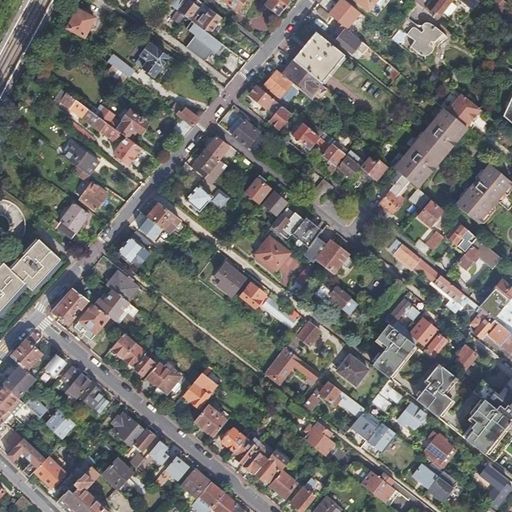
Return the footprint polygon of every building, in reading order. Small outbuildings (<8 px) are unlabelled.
[(187,0),(172,0),(169,5),(191,21),(210,34),(220,20),(207,11),(203,16),(202,14),(200,17),(194,13),(198,8),(187,0)] [(221,0),(235,10),(243,0),(221,0)] [(290,1),(288,0),(268,0),(267,3),(265,5),(278,15),(281,11),(275,6),(276,4),(283,10),(290,1)] [(345,0),(340,0),(329,15),(341,25),(346,29),(360,12),(345,0)] [(356,0),(369,10),(376,0),(356,0)] [(429,0),(425,6),(439,16),(452,0),(462,0),(473,8),(479,0),(429,0)] [(500,0),(488,0),(484,6),(496,14),(504,3),(500,0)] [(329,15),(317,5),(314,8),(326,18),(329,15)] [(76,7),(64,26),(82,37),(93,18),(76,7)] [(209,8),(207,11),(220,20),(222,18),(209,8)] [(216,53),(222,44),(210,34),(191,21),(186,28),(194,35),(186,47),(204,61),(213,51),(216,53)] [(364,44),(346,29),(341,25),(335,33),(340,37),(337,41),(351,54),(352,53),(355,55),(364,44)] [(411,27),(407,33),(415,40),(411,44),(412,46),(419,51),(422,54),(423,55),(425,55),(426,54),(428,53),(430,51),(432,49),(435,47),(436,45),(438,44),(440,43),(442,41),(443,40),(444,39),(443,37),(442,35),(437,32),(431,26),(430,25),(428,25),(427,25),(426,25),(425,26),(424,28),(425,29),(421,32),(420,32),(419,31),(419,30),(418,29),(416,28),(415,27),(414,27),(413,27),(411,27)] [(397,29),(391,39),(399,45),(406,35),(397,29)] [(317,32),(293,60),(321,83),(344,56),(317,32)] [(148,43),(140,54),(147,60),(142,67),(154,76),(168,57),(148,43)] [(368,47),(364,44),(355,55),(358,58),(368,47)] [(105,60),(126,76),(131,69),(110,53),(105,60)] [(293,60),(282,74),(292,83),(299,89),(309,97),(321,83),(293,60)] [(400,73),(395,69),(390,76),(394,80),(400,73)] [(282,74),(277,70),(265,85),(280,98),(281,97),(292,83),(282,74)] [(292,83),(281,97),(286,101),(289,100),(299,89),(292,83)] [(281,105),(274,99),(257,85),(249,95),(266,109),(265,111),(272,117),(276,112),(281,105)] [(117,140),(122,134),(115,129),(106,123),(92,112),(62,90),(58,96),(117,140)] [(34,102),(23,93),(21,97),(31,105),(34,102)] [(450,114),(469,130),(484,112),(465,97),(450,114)] [(175,104),(170,110),(192,127),(199,119),(186,109),(184,111),(175,104)] [(92,112),(106,123),(114,113),(103,105),(99,110),(96,108),(92,112)] [(291,113),(281,105),(276,112),(272,117),(269,121),(278,129),(291,113)] [(126,137),(127,138),(135,128),(141,133),(148,123),(130,109),(129,111),(126,108),(124,108),(119,114),(119,117),(123,119),(115,129),(122,134),(126,137)] [(450,114),(445,110),(395,169),(396,170),(402,175),(403,176),(410,181),(420,190),(469,130),(450,114)] [(332,138),(324,132),(303,115),(299,120),(320,136),(322,139),(328,143),(332,138)] [(238,118),(227,132),(231,136),(243,122),(238,118)] [(71,120),(66,127),(91,146),(96,140),(71,120)] [(322,139),(320,136),(299,120),(297,122),(302,126),(294,136),(309,149),(315,142),(326,151),(331,145),(328,143),(322,139)] [(243,122),(231,136),(255,154),(266,140),(243,122)] [(217,135),(205,149),(219,160),(219,159),(221,158),(230,146),(217,135)] [(129,165),(142,149),(127,138),(126,137),(114,153),(129,165)] [(332,163),(325,172),(330,176),(337,166),(335,165),(344,155),(335,147),(338,143),(335,140),(335,141),(331,145),(326,151),(323,155),(332,163)] [(64,157),(89,175),(98,162),(89,155),(83,150),(74,143),(64,157)] [(338,143),(335,147),(344,155),(347,151),(338,143)] [(191,167),(203,177),(205,179),(213,185),(228,166),(219,159),(219,160),(205,149),(191,167)] [(338,168),(351,178),(357,171),(365,162),(350,150),(345,157),(346,158),(338,168)] [(161,163),(151,155),(146,162),(155,169),(161,163)] [(365,162),(357,171),(372,184),(386,167),(378,161),(376,163),(369,157),(365,162)] [(456,205),(480,225),(511,187),(511,183),(490,165),(456,205)] [(394,185),(402,175),(396,170),(387,180),(394,185)] [(410,181),(403,176),(380,203),(392,213),(404,199),(399,194),(410,181)] [(203,177),(197,184),(185,200),(199,211),(207,201),(218,209),(228,197),(218,188),(213,185),(205,179),(203,177)] [(263,183),(258,178),(245,192),(257,203),(269,188),(263,183)] [(333,187),(324,179),(309,198),(318,206),(333,187)] [(92,182),(80,198),(95,209),(107,193),(92,182)] [(417,210),(426,200),(414,190),(405,199),(417,210)] [(275,193),(265,204),(277,214),(287,202),(275,193)] [(431,202),(418,216),(431,226),(443,212),(431,202)] [(57,224),(54,227),(70,239),(80,226),(82,228),(86,224),(83,222),(88,215),(72,203),(57,224)] [(158,204),(147,218),(163,230),(169,235),(170,236),(172,233),(178,237),(186,227),(179,220),(158,204)] [(294,230),(302,221),(293,214),(286,208),(268,228),(285,241),(294,230)] [(163,230),(147,218),(143,223),(138,229),(154,241),(158,237),(163,230)] [(302,221),(294,230),(306,240),(316,229),(304,218),(302,221)] [(269,219),(264,225),(268,228),(273,222),(269,219)] [(475,241),(477,238),(459,223),(447,236),(458,245),(456,247),(463,253),(464,251),(466,252),(470,247),(475,241)] [(129,235),(116,251),(131,262),(137,254),(136,254),(143,245),(147,240),(134,229),(129,235)] [(316,229),(306,240),(311,244),(317,237),(320,232),(316,229)] [(163,230),(158,237),(164,241),(169,235),(163,230)] [(426,242),(434,250),(444,237),(436,230),(426,242)] [(191,232),(184,242),(195,251),(203,241),(191,232)] [(79,235),(73,242),(84,250),(90,243),(79,235)] [(269,236),(255,253),(276,270),(290,253),(269,236)] [(8,260),(0,268),(0,314),(28,285),(38,294),(69,261),(44,237),(16,268),(8,260)] [(311,244),(306,251),(334,272),(341,263),(347,268),(353,260),(347,256),(348,254),(330,240),(326,244),(317,237),(311,244)] [(486,246),(482,243),(477,238),(475,241),(470,247),(471,247),(458,263),(466,269),(477,256),(492,269),(501,258),(486,246)] [(459,308),(468,298),(403,244),(395,254),(412,268),(413,266),(433,282),(454,299),(451,302),(448,306),(455,312),(459,308)] [(148,249),(143,245),(136,254),(137,254),(131,262),(135,265),(148,249)] [(474,260),(463,273),(467,277),(479,263),(474,260)] [(310,263),(298,278),(305,283),(316,269),(310,263)] [(233,297),(247,279),(226,264),(218,275),(224,280),(219,285),(233,297)] [(112,290),(126,301),(137,287),(117,271),(106,285),(112,290)] [(494,319),(506,306),(511,298),(511,287),(503,279),(491,293),(495,297),(483,310),(491,317),(494,319)] [(454,299),(433,282),(431,286),(451,302),(454,299)] [(266,295),(252,284),(241,297),(256,309),(257,306),(261,309),(262,307),(289,327),(296,319),(299,314),(292,309),(289,313),(269,298),(270,299),(268,300),(264,297),(266,296),(266,295)] [(337,286),(328,296),(350,314),(358,303),(337,286)] [(74,288),(52,311),(69,325),(75,317),(71,312),(77,305),(82,309),(89,300),(74,288)] [(95,304),(109,316),(115,320),(124,309),(132,316),(138,310),(128,303),(126,301),(112,290),(108,295),(104,292),(95,304)] [(388,323),(402,334),(406,330),(395,321),(403,312),(413,320),(422,310),(406,297),(387,318),(390,321),(388,323)] [(477,305),(468,298),(459,308),(468,316),(477,305)] [(511,298),(506,306),(494,319),(511,334),(511,298)] [(93,303),(75,326),(80,330),(82,328),(85,330),(82,333),(90,339),(91,338),(96,342),(105,331),(100,327),(109,316),(95,304),(93,303)] [(487,321),(491,317),(483,310),(482,309),(476,317),(482,321),(484,319),(487,321)] [(511,334),(494,319),(491,317),(487,321),(484,319),(482,321),(476,317),(471,324),(476,328),(474,332),(480,337),(490,325),(493,327),(489,334),(501,344),(502,344),(511,352),(511,334)] [(296,319),(289,327),(290,329),(297,320),(296,319)] [(423,319),(409,335),(423,347),(437,330),(423,319)] [(306,321),(285,347),(289,350),(297,357),(301,352),(295,347),(301,340),(309,346),(320,331),(306,321)] [(388,323),(376,340),(386,347),(383,350),(381,354),(374,363),(372,365),(388,378),(390,375),(394,371),(413,346),(415,344),(402,334),(388,323)] [(32,334),(26,340),(32,346),(39,339),(33,333),(32,334)] [(123,334),(111,348),(123,358),(135,344),(123,334)] [(447,341),(440,334),(426,351),(425,353),(437,363),(444,369),(453,358),(443,350),(441,348),(443,346),(447,341)] [(26,340),(10,356),(21,366),(26,371),(41,354),(32,346),(26,340)] [(386,347),(376,340),(373,343),(383,350),(386,347)] [(146,353),(135,344),(123,358),(134,368),(144,355),(146,353)] [(464,344),(457,354),(461,358),(458,363),(466,369),(477,355),(464,344)] [(415,348),(413,346),(394,371),(390,375),(392,377),(415,348)] [(297,357),(289,350),(284,356),(280,353),(264,373),(268,376),(270,375),(279,383),(293,365),(308,377),(304,381),(311,386),(321,375),(315,371),(299,358),(297,357)] [(371,361),(374,363),(381,354),(378,352),(371,361)] [(55,354),(44,368),(55,377),(67,363),(55,354)] [(156,364),(144,355),(134,368),(135,369),(135,370),(139,374),(140,373),(143,375),(147,369),(150,371),(156,364)] [(349,355),(337,372),(356,385),(368,369),(349,355)] [(150,371),(145,377),(152,383),(153,382),(158,386),(174,367),(164,359),(159,364),(158,362),(156,364),(150,371)] [(494,365),(487,360),(480,369),(487,375),(494,365)] [(444,369),(437,363),(425,378),(429,381),(427,383),(424,387),(419,393),(417,396),(414,399),(432,413),(445,396),(442,394),(453,380),(455,382),(457,379),(451,374),(446,370),(444,369)] [(35,378),(26,371),(21,366),(3,384),(5,386),(18,398),(36,379),(35,378)] [(81,375),(71,367),(62,377),(72,385),(68,391),(76,399),(91,381),(84,375),(83,376),(81,375)] [(182,377),(182,373),(174,367),(158,386),(155,390),(156,393),(159,395),(162,395),(164,392),(167,394),(171,389),(182,377)] [(455,370),(451,374),(457,379),(474,392),(477,387),(455,370)] [(206,377),(201,373),(194,382),(183,395),(198,408),(217,386),(206,377)] [(50,377),(43,386),(49,392),(57,383),(50,377)] [(185,380),(182,377),(171,389),(175,392),(185,380)] [(479,396),(484,400),(511,423),(511,379),(504,387),(499,393),(488,384),(479,396)] [(442,394),(445,396),(455,382),(453,380),(442,394)] [(312,393),(304,404),(309,408),(310,407),(312,408),(319,400),(316,399),(320,394),(335,406),(342,398),(344,399),(347,395),(329,381),(325,386),(320,383),(312,393)] [(386,383),(372,401),(385,411),(392,400),(398,404),(404,397),(386,383)] [(79,397),(106,419),(115,408),(102,397),(96,392),(98,390),(91,384),(79,397)] [(18,398),(5,386),(0,391),(0,404),(12,416),(24,403),(18,398)] [(451,400),(445,396),(432,413),(438,417),(440,414),(445,407),(451,400)] [(32,397),(25,404),(39,418),(47,411),(32,397)] [(467,415),(470,417),(483,401),(480,399),(467,415)] [(453,402),(451,400),(445,407),(440,414),(443,416),(453,402)] [(475,427),(466,439),(480,450),(494,462),(504,449),(511,439),(511,437),(511,423),(484,400),(483,401),(470,417),(477,422),(478,423),(475,427)] [(0,404),(0,419),(3,422),(5,424),(12,416),(0,404)] [(412,404),(398,422),(404,426),(406,424),(414,430),(426,414),(412,404)] [(208,405),(194,421),(200,426),(199,427),(206,434),(208,432),(213,437),(227,421),(208,405)] [(60,409),(46,424),(61,438),(75,423),(60,409)] [(366,409),(350,428),(382,452),(397,434),(383,423),(366,409)] [(122,412),(118,417),(124,422),(128,418),(122,412)] [(124,422),(118,417),(112,424),(116,428),(113,431),(129,445),(142,430),(128,418),(124,422)] [(326,428),(317,421),(313,426),(309,423),(302,431),(306,434),(302,439),(306,442),(325,456),(335,443),(328,437),(322,433),(326,428)] [(471,424),(462,436),(466,439),(475,427),(471,424)] [(234,452),(246,438),(233,428),(223,442),(234,452)] [(332,432),(326,428),(322,433),(328,437),(332,432)] [(145,430),(133,445),(142,452),(154,438),(145,430)] [(434,440),(423,454),(432,461),(441,469),(457,450),(454,448),(444,440),(446,438),(440,433),(438,435),(433,431),(429,436),(434,440)] [(16,433),(16,432),(7,443),(13,449),(23,439),(16,433)] [(234,452),(233,453),(238,456),(236,459),(243,465),(256,450),(258,447),(261,444),(262,442),(255,437),(251,442),(246,438),(234,452)] [(45,459),(23,439),(13,449),(7,455),(29,477),(30,476),(34,471),(45,459)] [(161,466),(169,457),(167,455),(164,453),(166,450),(168,448),(160,441),(148,455),(161,466)] [(325,457),(328,459),(339,446),(335,443),(325,456),(325,457)] [(256,450),(243,465),(255,474),(268,460),(273,454),(263,446),(258,452),(256,450)] [(269,461),(257,475),(264,481),(266,479),(270,482),(280,470),(281,471),(289,461),(276,450),(275,450),(273,454),(268,460),(269,461)] [(139,455),(131,464),(136,469),(144,459),(139,455)] [(65,471),(48,456),(45,459),(34,471),(51,487),(65,471)] [(178,457),(166,471),(177,480),(189,467),(178,457)] [(116,458),(102,474),(117,488),(132,473),(116,458)] [(81,476),(91,466),(84,459),(74,469),(81,476)] [(422,463),(411,476),(443,502),(454,488),(458,483),(441,469),(432,461),(427,467),(422,463)] [(301,475),(307,479),(315,470),(309,465),(301,475)] [(508,482),(488,465),(480,475),(496,488),(486,501),(496,510),(511,489),(511,487),(507,484),(508,482)] [(99,473),(96,470),(91,466),(81,476),(74,484),(78,488),(73,493),(69,489),(56,503),(65,511),(111,511),(106,507),(104,508),(84,490),(99,473)] [(210,483),(193,470),(181,484),(197,498),(210,483)] [(375,495),(384,501),(394,488),(391,485),(380,477),(371,470),(360,483),(375,495)] [(281,471),(269,486),(284,499),(297,484),(281,471)] [(394,480),(383,472),(380,477),(391,485),(394,480)] [(313,476),(291,503),(302,511),(324,486),(313,476)] [(197,498),(196,500),(191,506),(198,511),(208,511),(212,508),(213,508),(224,494),(211,482),(210,483),(197,498)] [(394,488),(384,501),(389,505),(399,491),(394,488)] [(127,499),(116,489),(108,498),(119,508),(127,499)] [(231,511),(238,505),(224,494),(213,508),(212,508),(216,511),(231,511)] [(345,511),(334,503),(337,500),(329,494),(313,511),(345,511)] [(31,504),(22,496),(13,505),(18,510),(31,504)] [(131,511),(136,507),(127,499),(119,508),(123,511),(131,511)]
